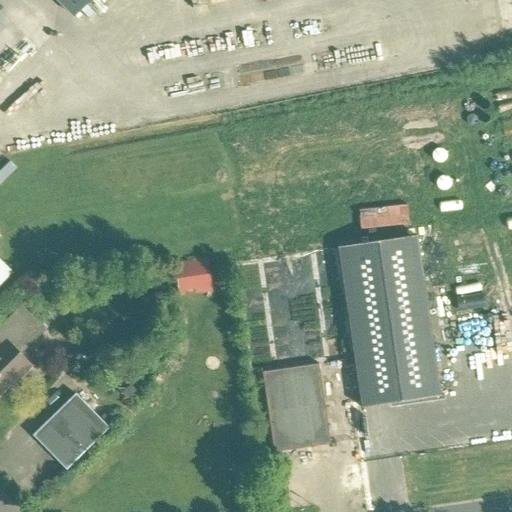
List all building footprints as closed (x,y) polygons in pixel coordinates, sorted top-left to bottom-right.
[(85,0),(58,0),(72,13),(85,0)] [(411,219),(410,202),(378,204),(379,220),(411,219)] [(360,407),(439,396),(415,235),(336,247),(360,407)] [(174,263),(179,296),(184,295),(184,291),(194,289),(195,293),(212,291),(207,257),(174,263)] [(0,283),(12,272),(0,260),(0,283)] [(0,347),(0,392),(13,380),(14,382),(30,366),(19,354),(45,329),(21,305),(0,325),(0,343),(2,346),(0,347)] [(265,354),(265,361),(287,360),(287,352),(265,354)] [(273,452),(330,444),(318,364),(261,372),(273,452)] [(32,435),(66,469),(108,427),(75,393),(32,435)]
